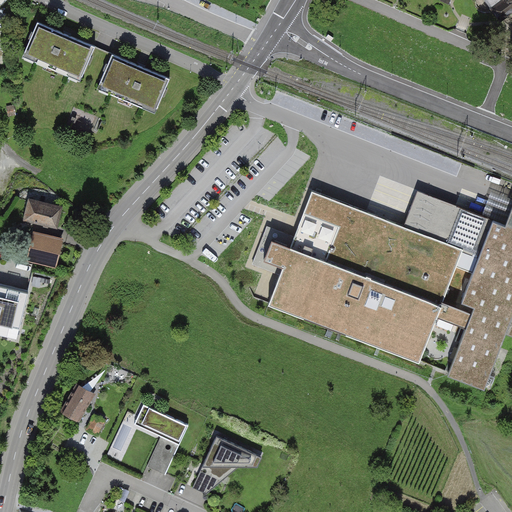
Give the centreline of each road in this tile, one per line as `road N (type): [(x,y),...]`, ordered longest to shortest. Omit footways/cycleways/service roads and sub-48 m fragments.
road 1 (primary): [(233,90),(88,268),(25,421),(2,511)]
road 2 (track): [(192,261),(254,317),(415,379),(434,394),(486,499)]
road 3 (residential): [(511,196),(411,167),(233,90)]
road 4 (residential): [(511,135),(361,75),(277,25)]
road 5 (residential): [(233,90),(208,71),(50,0)]
road 6 (residential): [(190,511),(106,473),(91,511)]
